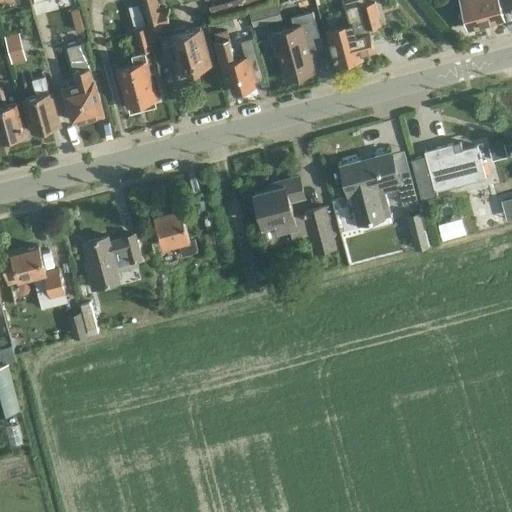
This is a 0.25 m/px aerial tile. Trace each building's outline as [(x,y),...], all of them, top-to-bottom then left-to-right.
[(141,0),(129,0),(133,15),(144,13),(141,0)] [(170,10),(169,8),(159,10),(156,0),(142,0),(150,26),(169,21),(167,11),(170,10)] [(364,3),(363,0),(344,0),(350,22),(326,28),(336,63),(362,55),(360,51),(373,47),(367,25),(380,22),(376,7),(371,1),(364,3)] [(498,0),(461,0),(468,27),(503,17),(498,0)] [(274,52),(278,51),(284,76),(314,68),(308,45),(321,42),(312,9),(290,14),(293,24),(268,31),(274,52)] [(261,10),(249,13),(252,25),(264,22),(261,10)] [(135,28),(141,52),(153,48),(146,25),(135,28)] [(208,64),(198,26),(183,30),(182,26),(170,30),(171,33),(160,36),(163,48),(174,45),(181,71),(208,64)] [(16,35),(6,38),(11,59),(21,56),(16,35)] [(245,55),(234,58),(228,36),(216,39),(222,60),(227,78),(230,77),(234,91),(255,86),(254,82),(265,79),(253,36),(241,39),(245,55)] [(78,83),(64,87),(74,120),(102,112),(93,79),(89,66),(94,65),(86,38),(66,44),(73,69),(74,69),(78,83)] [(46,48),(51,66),(64,63),(59,45),(46,48)] [(146,57),(117,65),(127,105),(130,105),(135,109),(141,108),(143,101),(157,98),(146,57)] [(36,93),(23,96),(32,131),(59,124),(50,90),(48,91),(43,74),(32,77),(36,93)] [(0,91),(0,139),(25,133),(16,100),(3,104),(0,91)] [(425,154),(411,158),(422,199),(437,195),(435,190),(485,176),(480,156),(481,156),(480,150),(478,151),(477,145),(461,149),(460,147),(453,149),(451,143),(424,150),(425,154)] [(505,143),(489,147),(492,159),(508,155),(505,143)] [(348,194),(352,193),(360,223),(391,215),(384,189),(398,185),(403,205),(417,201),(410,175),(397,178),(391,152),(341,166),(348,194)] [(293,237),(310,233),(315,251),(336,245),(325,205),(304,211),(305,213),(294,216),(290,200),(304,196),(299,176),(278,182),(279,186),(255,192),(264,225),(277,221),(279,229),(290,226),(293,237)] [(456,205),(472,204),(471,191),(455,192),(456,205)] [(180,241),(183,254),(199,249),(196,237),(190,238),(182,207),(154,214),(162,246),(180,241)] [(420,213),(407,217),(412,233),(425,229),(420,213)] [(210,231),(199,234),(204,254),(215,251),(210,231)] [(92,267),(87,268),(92,287),(120,280),(113,254),(127,250),(130,261),(141,258),(134,233),(123,236),(123,237),(109,241),(108,236),(85,242),(92,267)] [(8,281),(32,274),(41,307),(65,301),(56,268),(45,271),(38,246),(23,250),(23,247),(1,253),(8,281)] [(90,300),(80,303),(89,333),(99,331),(90,300)] [(74,337),(87,334),(80,311),(68,314),(74,337)] [(12,347),(0,349),(0,358),(1,363),(8,361),(15,359),(12,347)] [(1,363),(0,363),(0,412),(20,408),(8,361),(1,363)]
